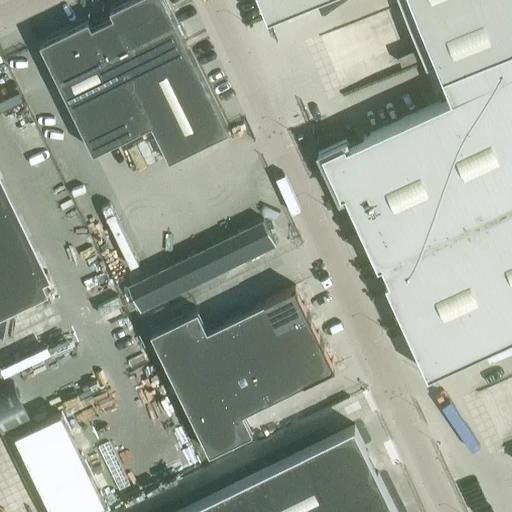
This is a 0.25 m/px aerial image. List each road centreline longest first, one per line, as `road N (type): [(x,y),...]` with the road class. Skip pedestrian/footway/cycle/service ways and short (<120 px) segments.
road 1 (tertiary): [(213,0),(447,511)]
road 2 (unknown): [(281,149),(208,189),(170,192),(96,180),(72,160),(5,13)]
road 3 (unknown): [(0,133),(40,209),(123,439)]
